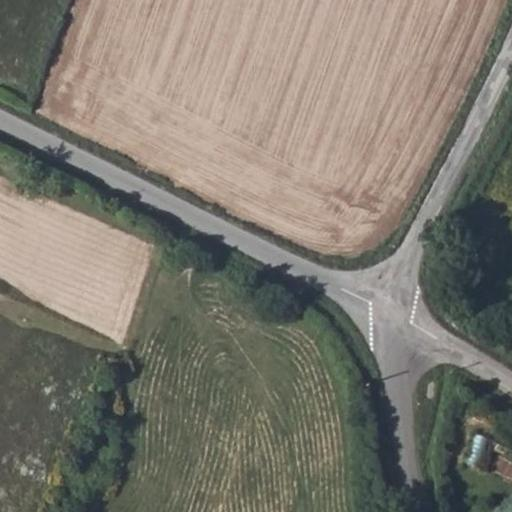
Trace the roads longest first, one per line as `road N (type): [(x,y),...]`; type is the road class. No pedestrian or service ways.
road 1 (unclassified): [(0,122),(392,313)]
road 2 (unclassified): [(392,313),(424,220),(511,48)]
road 3 (unclassified): [(417,511),(398,432),(392,313)]
road 4 (unclassified): [(392,313),(511,387)]
